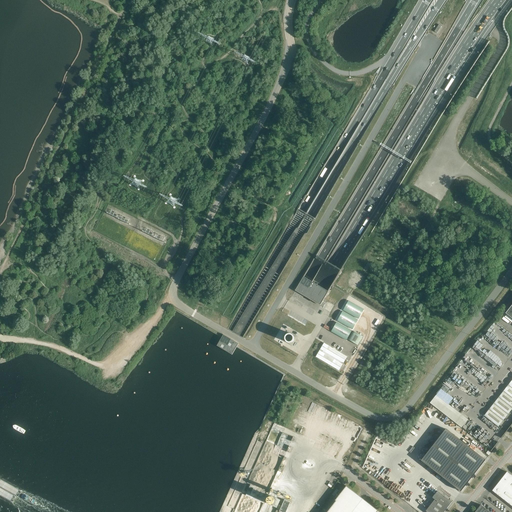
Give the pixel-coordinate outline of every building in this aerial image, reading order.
[(323,301),(329,291),(309,279),(303,289),(323,301)] [(332,320),(327,328),(337,334),(342,326),(332,320)] [(342,326),(337,334),(347,340),(352,331),(342,326)] [(353,332),(348,340),(358,346),(363,338),(353,332)] [(237,346),(239,343),(223,334),(221,338),(217,346),(226,351),(232,355),(236,347),(237,346)] [(323,343),(315,358),(339,372),(348,358),(323,343)] [(495,356),(493,359),(498,363),(502,359),(493,352),(492,353),(495,356)] [(498,427),(511,409),(511,379),(484,415),(498,427)] [(468,420),(436,395),(430,403),(462,428),(468,420)] [(460,491),(485,460),(446,429),(421,460),(460,491)] [(492,491),(511,506),(511,475),(511,476),(507,472),(503,476),(492,491)] [(379,511),(364,500),(359,496),(358,495),(346,486),(325,511),(379,511)] [(426,511),(443,511),(452,502),(437,491),(432,497),(435,499),(426,511)] [(277,507),(280,501),(280,500),(275,498),(270,495),(269,495),(268,495),(265,502),(277,507)] [(281,511),(285,511),(290,502),(284,500),(279,511),(281,511)]
